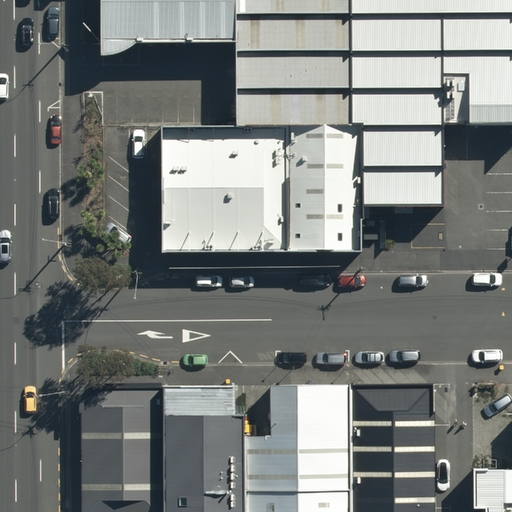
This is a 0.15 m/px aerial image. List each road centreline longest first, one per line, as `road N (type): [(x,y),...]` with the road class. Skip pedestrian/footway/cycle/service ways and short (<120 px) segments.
road 1 (unclassified): [(14,321),(511,315)]
road 2 (secondary): [(14,321),(14,0)]
